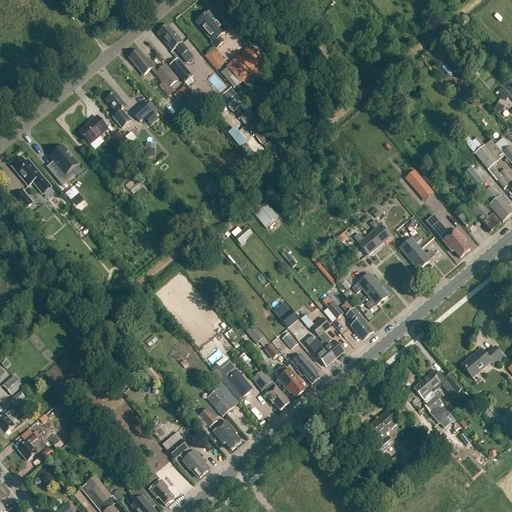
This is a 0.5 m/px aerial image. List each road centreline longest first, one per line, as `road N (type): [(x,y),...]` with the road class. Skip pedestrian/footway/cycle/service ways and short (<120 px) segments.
road 1 (tertiary): [(184,511),(511,234)]
road 2 (unclassified): [(0,148),(175,0)]
